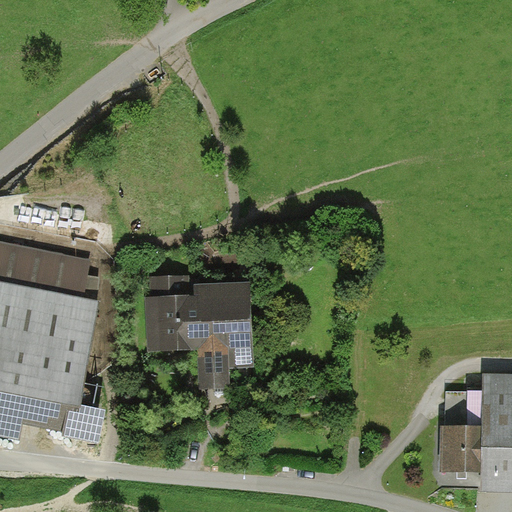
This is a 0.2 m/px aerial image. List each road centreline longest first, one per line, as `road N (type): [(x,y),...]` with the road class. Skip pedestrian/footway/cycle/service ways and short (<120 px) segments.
road 1 (unclassified): [(0,460),(298,483),(427,511)]
road 2 (unclassified): [(230,0),(100,83),(0,170)]
